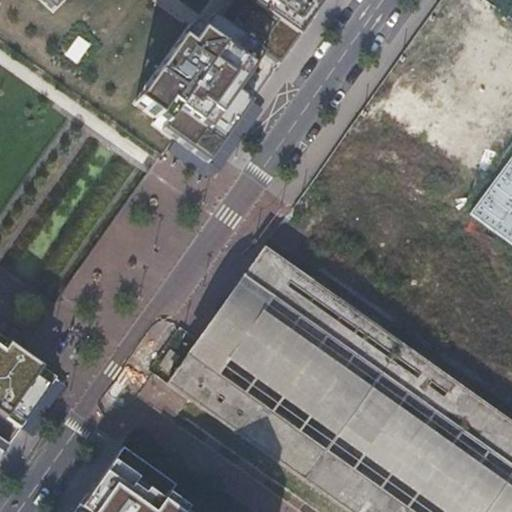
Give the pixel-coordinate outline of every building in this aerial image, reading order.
[(41,0),(54,11),(64,0),(230,0),(215,22),(210,19),(145,112),(166,126),(162,132),(208,166),(252,103),(237,92),(263,56),(278,67),(325,0),(41,0)] [(427,76),(446,51),(436,43),(462,8),(451,0),(428,0),(376,69),(404,89),(418,70),(427,76)] [(62,57),(76,66),(90,45),(76,36),(62,57)] [(377,114),(479,185),(497,158),(396,88),(377,114)] [(511,150),(465,221),(511,252),(511,150)] [(511,511),(511,425),(266,250),(170,385),(348,511),(511,511)] [(0,339),(0,417),(18,431),(55,378),(0,339)] [(0,417),(0,455),(18,431),(0,417)] [(90,511),(165,511),(177,498),(127,462),(90,511)]
